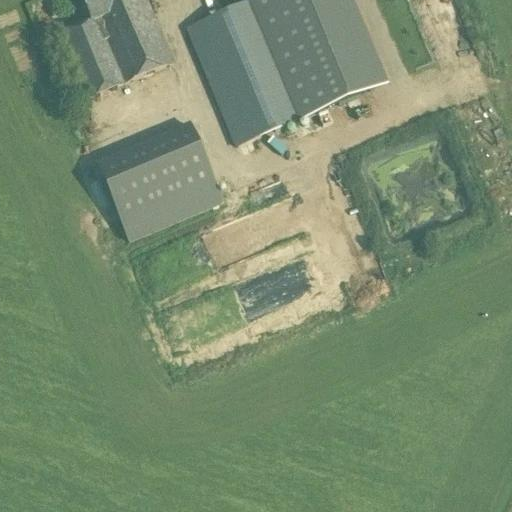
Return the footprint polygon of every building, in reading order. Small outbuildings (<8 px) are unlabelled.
[(81,0),(92,24),(119,89),(174,66),(147,3),(151,1),(150,0),(81,0)] [(235,151),(315,118),(371,95),(331,0),(242,0),(245,7),(185,32),(235,151)] [(85,104),(119,89),(92,24),(58,39),(85,104)] [(391,84),(402,81),(396,64),(386,67),(391,84)] [(398,104),(415,97),(411,89),(394,96),(398,104)] [(369,161),(389,229),(459,208),(438,140),(369,161)] [(93,182),(118,244),(213,207),(188,145),(93,182)]
